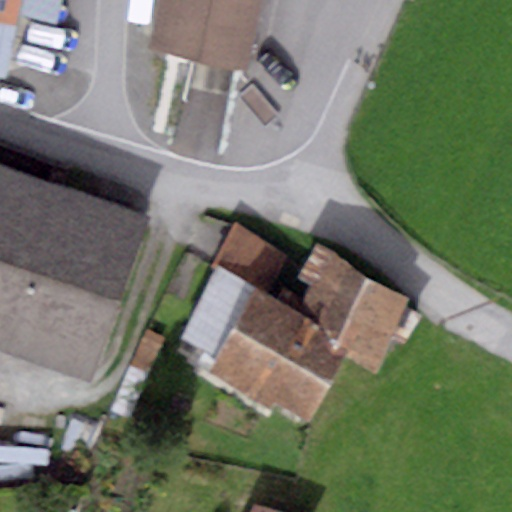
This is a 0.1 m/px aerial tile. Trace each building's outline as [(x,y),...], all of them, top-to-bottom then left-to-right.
[(0,0),(0,23),(6,25),(11,0),(0,0)] [(165,0),(156,41),(238,60),(251,0),(165,0)] [(134,211),(0,166),(0,351),(78,378),(134,211)] [(234,231),(179,340),(206,356),(239,298),(254,306),(279,253),(234,231)] [(403,310),(323,264),(292,319),(372,365),(403,310)] [(254,306),(239,298),(206,356),(195,374),(295,431),(338,354),(254,306)]
